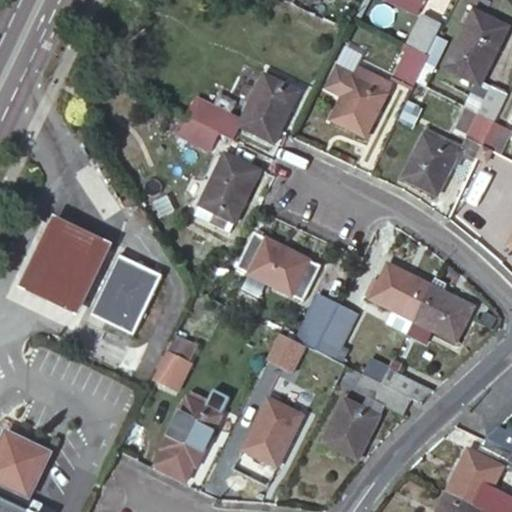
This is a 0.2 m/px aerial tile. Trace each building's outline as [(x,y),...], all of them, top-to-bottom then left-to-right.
[(390,0),(419,14),(425,0),(390,0)] [(410,42),(429,52),(444,23),(425,13),(410,42)] [(503,43),(468,26),(446,69),(481,86),(503,43)] [(417,81),(430,56),(411,46),(394,79),(414,89),(417,81)] [(393,84),(359,66),(354,76),(340,67),(330,87),(344,95),(332,118),(367,136),(393,84)] [(265,73),(239,124),(273,141),(299,89),(265,73)] [(506,99),(491,90),(479,113),(495,121),(506,99)] [(193,102),(186,116),(219,132),(232,139),(239,124),(193,102)] [(466,138),(482,146),(495,121),(479,113),(466,138)] [(186,116),(176,135),(209,152),(219,132),(186,116)] [(482,146),(501,155),(511,132),(511,130),(495,121),(482,146)] [(459,151),(425,134),(403,178),(437,195),(459,151)] [(475,160),(494,170),(501,155),(482,146),(475,160)] [(259,169),(224,153),(193,214),(226,232),(259,169)] [(511,210),(497,241),(511,248),(511,210)] [(113,249),(54,220),(21,285),(80,315),(113,249)] [(309,258),(256,230),(239,264),(291,291),(309,258)] [(165,275),(123,254),(92,313),(135,334),(165,275)] [(222,266),(212,261),(198,289),(208,294),(222,266)] [(414,321),(431,287),(389,265),(379,285),(373,282),(366,297),(394,311),(388,324),(407,334),(414,321)] [(447,286),(435,280),(431,287),(414,321),(458,343),(475,308),(444,293),(447,286)] [(339,302),(322,294),(298,340),(315,349),(339,302)] [(359,312),(339,302),(315,349),(326,355),(332,358),(342,363),(349,349),(342,346),(359,312)] [(180,395),(201,346),(175,335),(153,383),(180,395)] [(335,386),(346,365),(342,363),(332,358),(321,379),(335,386)] [(393,361),(381,384),(411,399),(420,403),(428,395),(433,391),(396,372),(400,364),(393,361)] [(381,384),(364,375),(360,384),(355,382),(325,439),(359,456),(386,403),(405,413),(411,399),(381,384)] [(208,407),(188,396),(161,449),(164,451),(157,464),(186,479),(193,465),(196,467),(222,415),(222,414),(230,399),(217,392),(208,407)] [(303,417),(269,398),(242,450),(276,468),(303,417)] [(511,453),(511,433),(498,427),(490,443),(511,453)] [(0,455),(0,478),(8,482),(18,487),(35,495),(56,452),(12,430),(0,455)] [(511,471),(511,453),(490,443),(484,441),(478,454),(469,450),(448,492),(483,509),(504,468),(511,471)] [(5,486),(16,492),(18,487),(8,482),(5,486)] [(5,486),(0,483),(0,511),(36,511),(26,508),(29,503),(28,497),(16,492),(5,486)] [(448,492),(437,511),(481,511),(483,509),(448,492)]
